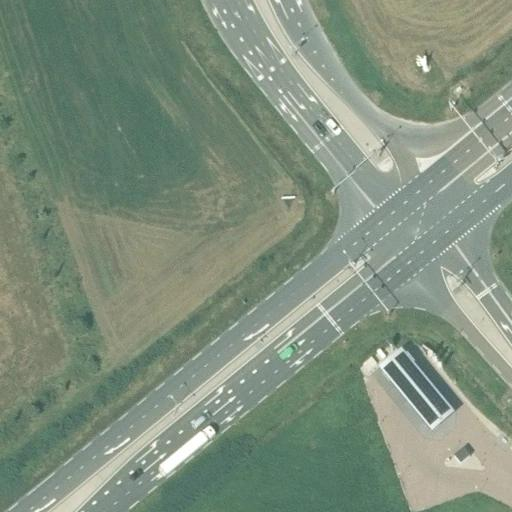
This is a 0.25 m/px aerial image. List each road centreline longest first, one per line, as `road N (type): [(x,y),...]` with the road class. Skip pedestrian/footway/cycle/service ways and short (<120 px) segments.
road 1 (primary): [(385,217),(28,511)]
road 2 (primary): [(104,511),(415,257)]
road 3 (tertiary): [(228,0),(385,217)]
road 4 (tertiary): [(426,184),(334,71),(296,0)]
road 5 (unclassified): [(415,257),(511,373)]
